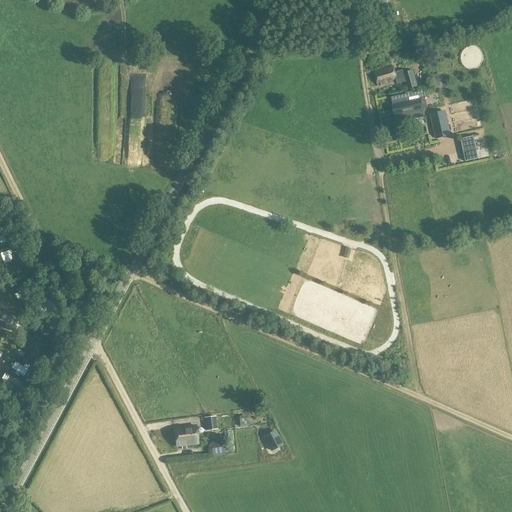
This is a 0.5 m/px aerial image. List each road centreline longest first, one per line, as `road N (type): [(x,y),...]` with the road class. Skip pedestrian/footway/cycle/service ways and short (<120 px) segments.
road 1 (tertiary): [(4,511),(273,0)]
road 2 (track): [(511,439),(130,272)]
road 3 (track): [(185,511),(0,156)]
road 4 (track): [(378,162),(355,0)]
